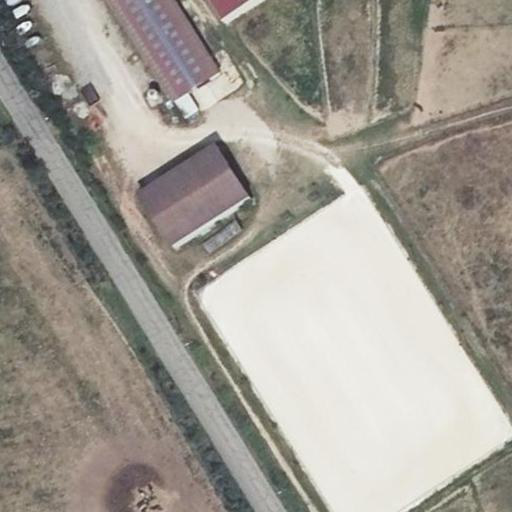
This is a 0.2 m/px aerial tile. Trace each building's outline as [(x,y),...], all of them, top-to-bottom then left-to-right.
[(173,0),(111,0),(177,102),(221,75),(173,0)] [(284,0),(209,0),(229,32),(284,0)] [(189,124),(205,115),(195,98),(179,108),(189,124)] [(219,149),(145,196),(176,249),(251,200),(219,149)] [(91,167),(110,196),(121,189),(103,160),(91,167)]
